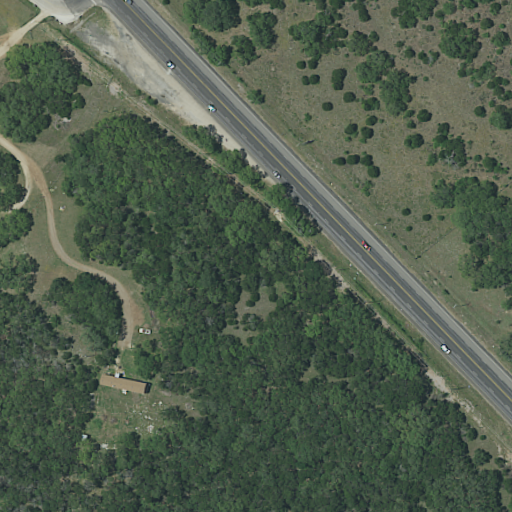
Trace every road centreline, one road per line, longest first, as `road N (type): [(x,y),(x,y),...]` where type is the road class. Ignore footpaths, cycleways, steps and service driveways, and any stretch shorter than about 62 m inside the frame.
road 1 (primary): [(123,0),(511,400)]
road 2 (residential): [(429,0),(511,124),(511,163)]
